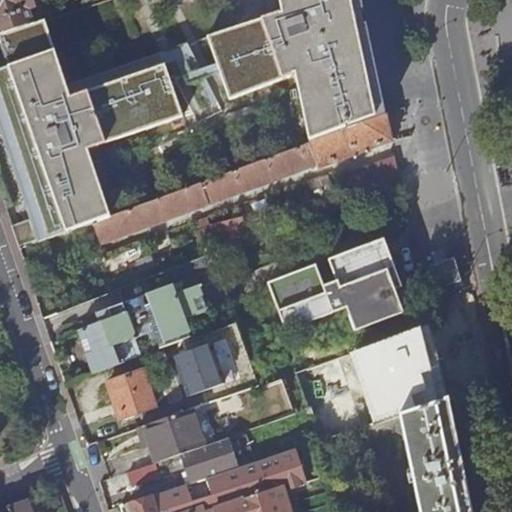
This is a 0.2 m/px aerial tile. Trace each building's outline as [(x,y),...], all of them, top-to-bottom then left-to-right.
[(32,0),(0,0),(0,33),(32,22),(27,7),(34,5),(32,0)] [(309,142),(386,114),(360,0),(278,0),(282,15),(281,15),(280,14),(207,38),(229,101),(296,79),(309,142)] [(0,133),(28,220),(8,227),(17,250),(91,223),(93,222),(109,216),(87,149),(182,118),(160,54),(65,84),(44,19),(32,22),(0,33),(0,41),(8,66),(0,68),(0,133)] [(391,141),(386,114),(309,142),(109,216),(93,222),(101,242),(317,162),(319,168),(391,141)] [(400,181),(395,157),(349,174),(353,197),(400,181)] [(321,178),(309,182),(312,190),(324,186),(332,183),(330,176),(321,178)] [(318,200),(299,207),(305,221),(324,214),(318,200)] [(209,220),(198,224),(201,231),(197,233),(200,242),(214,237),(216,244),(264,224),(262,217),(245,223),(245,222),(234,225),(232,219),(211,227),(209,220)] [(383,241),(376,244),(393,291),(401,288),(383,241)] [(393,291),(376,244),(329,261),(337,281),(322,286),(314,266),(267,283),(285,331),(346,308),(393,291)] [(138,262),(141,271),(168,261),(166,254),(153,259),(153,257),(138,262)] [(452,260),(431,264),(434,286),(456,282),(452,260)] [(196,286),(187,264),(173,269),(178,283),(181,291),(196,286)] [(148,294),(143,280),(117,289),(122,303),(145,295),(148,294)] [(200,284),(196,286),(181,291),(178,283),(148,294),(145,295),(147,300),(142,302),(143,306),(105,320),(79,329),(94,373),(188,338),(186,333),(191,331),(186,318),(205,311),(199,295),(204,293),(200,284)] [(393,291),(346,308),(355,331),(402,314),(393,291)] [(145,295),(122,303),(102,311),(105,320),(143,306),(142,302),(147,300),(145,295)] [(421,329),(349,355),(373,423),(400,416),(441,403),(421,329)] [(232,341),(218,346),(232,383),(245,379),(232,341)] [(144,371),(108,383),(120,418),(156,406),(144,371)] [(191,409),(204,405),(200,391),(187,396),(191,409)] [(420,511),(471,511),(460,461),(448,401),(441,403),(400,416),(420,511)] [(211,424),(204,405),(191,409),(149,424),(155,441),(150,443),(157,463),(182,454),(206,446),(200,429),(211,424)] [(155,441),(149,424),(141,427),(147,444),(150,443),(155,441)] [(217,442),(211,424),(200,429),(206,446),(217,442)] [(256,462),(247,432),(238,435),(248,465),(256,462)] [(217,442),(206,446),(182,454),(192,483),(238,468),(227,438),(217,442)] [(303,447),(256,462),(248,465),(238,468),(192,483),(129,503),(132,511),(290,511),(285,494),(316,483),(303,447)] [(150,465),(129,472),(134,487),(155,479),(150,465)] [(37,511),(32,500),(7,509),(8,511),(37,511)]
